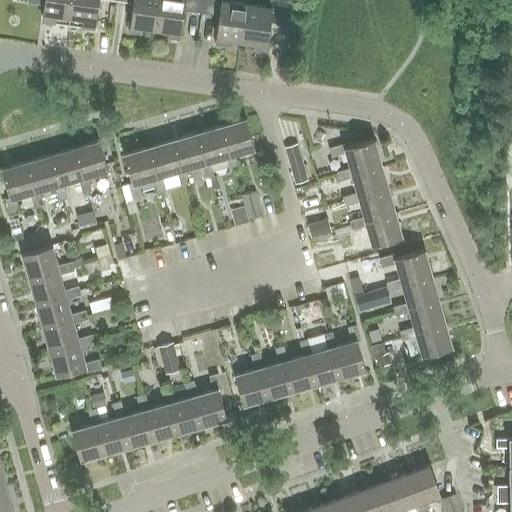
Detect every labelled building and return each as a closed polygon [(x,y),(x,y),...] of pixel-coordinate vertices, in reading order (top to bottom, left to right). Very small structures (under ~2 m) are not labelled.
[(26,0),(27,2),(45,4),(44,13),(45,14),(44,21),(68,24),(71,0),(26,0)] [(113,0),(115,0),(71,0),(68,24),(93,28),(94,21),(97,0),(113,0)] [(155,29),(159,0),(115,0),(133,3),(130,26),(129,33),(141,35),(142,27),(155,29)] [(202,12),(203,0),(159,0),(155,29),(169,31),(168,39),(180,40),(181,34),(185,9),(202,12)] [(242,41),(247,4),(229,1),(228,0),(203,0),(202,12),(219,14),(216,38),(217,38),(216,46),(228,47),(229,39),(242,41)] [(247,4),(242,41),(256,43),(255,51),(266,52),(267,45),(268,45),(271,22),(288,24),(291,1),(284,0),(265,0),(264,6),(247,4)] [(230,156),(225,157),(229,171),(238,169),(234,155),(255,149),(246,117),(221,124),(230,156)] [(208,162),(225,157),(230,156),(221,124),(197,131),(206,163),(199,165),(203,178),(212,176),(208,162)] [(185,169),(199,165),(206,163),(197,131),(173,139),(182,170),(176,171),(180,185),(189,183),(185,169)] [(350,172),(380,163),(373,138),(345,146),(344,143),(328,148),(330,156),(345,152),(349,168),(350,172)] [(160,176),(176,171),(182,170),(173,139),(148,146),(158,177),(151,179),(155,192),(164,190),(160,176)] [(83,177),(77,179),(81,193),(91,190),(86,176),(108,170),(99,140),(74,148),(83,177)] [(294,183),(307,179),(297,143),(284,147),(294,183)] [(136,183),(151,179),(158,177),(148,146),(123,153),(132,183),(127,184),(131,200),(140,197),(136,183)] [(63,183),(77,179),(83,177),(74,148),(50,155),(59,184),(54,185),(58,200),(67,197),(63,183)] [(38,190),(54,185),(59,184),(50,155),(26,162),(35,190),(30,192),(34,207),(42,204),(38,190)] [(14,196),(30,192),(35,190),(26,162),(1,169),(10,197),(5,199),(9,214),(19,211),(14,196)] [(358,196),(388,187),(380,163),(350,172),(349,168),(335,172),(338,180),(352,176),(356,191),(358,196)] [(365,220),(395,211),(388,187),(358,196),(356,191),(342,195),(345,205),(359,201),(363,216),(365,220)] [(248,219),(262,214),(255,190),(240,195),(248,219)] [(365,220),(363,216),(349,220),(352,229),(366,225),(372,245),(402,236),(395,211),(365,220)] [(319,221),(308,224),(312,237),(323,233),(319,221)] [(58,270),(59,274),(73,270),(71,261),(56,265),(51,245),(21,253),(28,278),(58,270)] [(401,282),(431,274),(424,249),(396,257),(395,253),(379,257),(379,259),(381,266),(396,262),(400,278),(401,282)] [(63,289),(59,274),(58,270),(28,278),(35,302),(65,294),(66,298),(80,295),(78,285),(63,289)] [(408,306),(437,298),(431,274),(401,282),(400,278),(385,282),(388,291),(403,287),(407,302),(408,306)] [(347,296),(342,281),(324,286),(328,302),(347,296)] [(357,308),(389,298),(385,286),(354,295),(357,308)] [(71,313),(66,298),(65,294),(35,302),(41,326),(72,318),(73,322),(87,318),(85,309),(71,313)] [(414,330),(443,322),(437,298),(408,306),(407,302),(392,306),(394,315),(409,311),(413,327),(414,330)] [(77,338),(73,322),(72,318),(41,326),(48,351),(79,342),(81,347),(94,343),(92,334),(77,338)] [(414,330),(413,327),(399,331),(402,339),(416,335),(421,355),(450,347),(443,322),(414,330)] [(331,347),(340,378),(365,371),(357,341),(361,340),(356,325),(347,327),(351,341),(336,346),(331,347)] [(331,347),(336,346),(332,332),(323,334),(327,348),(312,352),(307,354),(316,385),(340,378),(331,347)] [(307,354),(312,352),(308,338),(298,341),(302,355),(287,359),(282,360),(291,391),(316,385),(307,354)] [(85,362),(81,347),(79,342),(48,351),(55,376),(85,367),(86,371),(101,367),(99,358),(85,362)] [(180,369),(171,342),(156,347),(165,374),(180,369)] [(389,362),(382,342),(370,346),(376,367),(389,362)] [(282,360),(287,359),(283,345),(274,348),(278,362),(263,366),(258,367),(267,398),(291,391),(282,360)] [(258,367),(263,366),(258,352),(249,355),(253,368),(233,374),(242,405),(267,398),(258,367)] [(191,396),(200,426),(225,419),(216,389),(220,388),(216,373),(207,376),(211,390),(195,395),(191,396)] [(191,396),(195,395),(191,380),(183,383),(187,397),(172,401),(167,403),(175,432),(200,426),(191,396)] [(167,403),(172,401),(168,387),(158,389),(162,404),(148,408),(143,409),(151,439),(175,432),(167,403)] [(143,409),(148,408),(144,393),(135,396),(139,410),(124,414),(119,416),(127,446),(151,439),(143,409)] [(119,416),(124,414),(120,400),(112,403),(115,417),(108,419),(104,405),(95,407),(99,421),(95,423),(103,452),(127,446),(119,416)] [(78,459),(103,452),(95,423),(99,421),(95,407),(86,410),(90,424),(69,430),(78,459)] [(508,511),(511,511),(511,438),(507,439),(494,440),(495,449),(507,449),(508,486),(495,486),(495,504),(508,504),(508,511)] [(402,473),(413,504),(415,503),(418,511),(429,511),(425,499),(440,494),(429,463),(402,473)] [(390,511),(392,511),(391,511),(402,511),(402,508),(413,504),(402,473),(379,481),(390,511)] [(390,511),(379,481),(356,490),(363,511),(390,511)] [(13,511),(7,486),(0,488),(0,511),(13,511)] [(363,511),(356,490),(333,498),(337,511),(363,511)] [(444,511),(459,511),(454,494),(440,499),(444,511)] [(337,511),(333,498),(310,507),(311,511),(337,511)]
